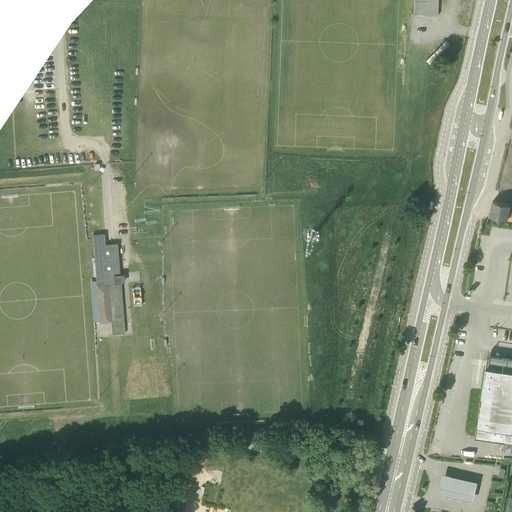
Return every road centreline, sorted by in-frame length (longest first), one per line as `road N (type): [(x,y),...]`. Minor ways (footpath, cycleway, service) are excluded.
road 1 (primary): [(431,271),(378,511)]
road 2 (primary): [(393,511),(444,301)]
road 3 (primary): [(444,301),(484,129)]
road 4 (primary): [(464,107),(431,271)]
road 5 (unknown): [(260,447),(391,451)]
road 6 (primary): [(484,129),(511,1)]
